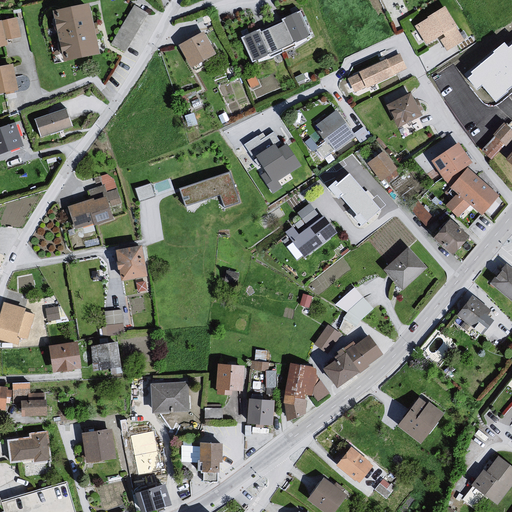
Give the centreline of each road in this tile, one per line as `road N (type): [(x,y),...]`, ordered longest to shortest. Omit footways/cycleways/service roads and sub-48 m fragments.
road 1 (tertiary): [(270,455),(380,369),(511,215)]
road 2 (residential): [(177,0),(34,219),(0,290)]
road 3 (unknown): [(114,99),(97,77),(39,98),(25,38)]
